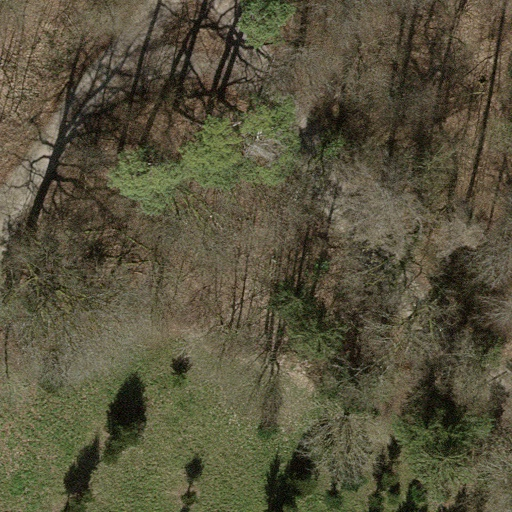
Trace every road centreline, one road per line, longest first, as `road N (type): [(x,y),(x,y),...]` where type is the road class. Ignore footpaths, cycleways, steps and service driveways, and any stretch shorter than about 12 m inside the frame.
road 1 (track): [(511,404),(400,289),(317,166),(224,0)]
road 2 (track): [(169,0),(84,104),(0,249)]
